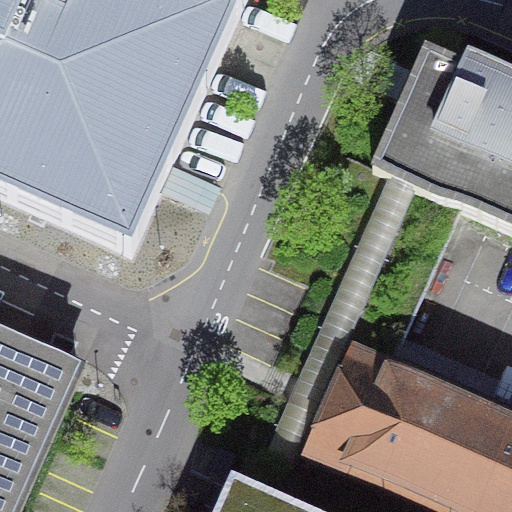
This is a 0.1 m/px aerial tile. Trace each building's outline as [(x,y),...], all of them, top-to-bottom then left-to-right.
[(0,0),(0,199),(130,256),(240,0),(0,0)] [(511,92),(418,52),(365,174),(384,182),(407,193),(511,237),(511,92)] [(349,329),(407,193),(384,182),(323,323),(258,474),(284,485),(298,448),(349,329)] [(0,316),(0,511),(12,511),(82,351),(0,316)] [(511,511),(511,398),(349,329),(298,448),(448,511),(511,511)] [(199,511),(346,511),(284,485),(258,474),(223,458),(199,511)]
